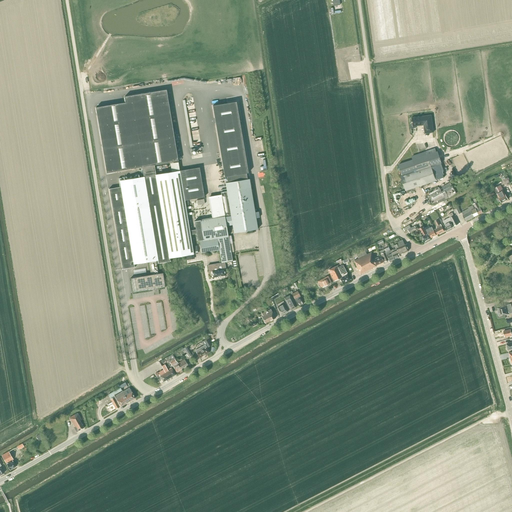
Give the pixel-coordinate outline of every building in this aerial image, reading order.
[(351,43),(343,44),(345,55),(352,54),(351,43)] [(125,102),(95,107),(106,173),(142,167),(143,172),(144,177),(120,180),(121,187),(108,189),(109,189),(122,269),(121,269),(135,267),(134,267),(134,264),(148,262),(150,275),(134,277),(136,290),(165,285),(163,273),(158,273),(156,260),(157,260),(158,263),(157,263),(170,261),(169,258),(193,254),(190,235),(196,234),(195,230),(189,231),(185,202),(184,200),(204,197),(199,168),(180,171),(179,171),(171,172),(156,175),(155,170),(154,165),(178,161),(166,90),(124,97),(125,102)] [(200,221),(194,221),(195,230),(196,234),(197,241),(199,241),(201,253),(219,250),(221,262),(231,261),(232,260),(229,244),(228,236),(226,226),(232,225),(234,233),(247,231),(247,234),(253,233),(253,230),(257,229),(256,219),(255,212),(249,179),(247,179),(246,173),(248,173),(236,102),(212,106),(224,177),(226,177),(227,183),(225,183),(226,191),(221,192),(221,196),(208,198),(212,218),(200,219),(200,221)] [(434,133),(431,115),(411,118),(412,124),(410,124),(411,129),(416,128),(416,126),(424,125),(425,134),(434,133)] [(427,154),(398,164),(402,176),(400,177),(405,191),(436,181),(443,178),(442,175),(439,164),(441,163),(442,163),(438,151),(427,154)] [(178,162),(169,163),(171,172),(179,171),(178,162)] [(442,188),(429,195),(435,205),(456,194),(450,182),(442,187),(442,188)] [(501,203),(508,199),(505,194),(504,194),(503,191),(500,185),(494,189),(498,197),(501,203)] [(479,206),(477,202),(475,199),(474,200),(475,203),(473,204),(475,208),(478,215),(482,213),(479,206)] [(478,215),(475,208),(475,209),(474,209),(472,205),(468,207),(468,209),(462,212),(463,215),(465,221),(474,217),(478,215)] [(445,230),(458,224),(452,212),(448,215),(449,218),(443,221),(445,225),(443,226),(445,230)] [(437,235),(444,231),(441,224),(440,225),(437,220),(435,221),(437,226),(436,226),(437,227),(436,227),(436,228),(435,229),(437,235)] [(429,226),(425,228),(426,230),(429,235),(430,235),(431,238),(436,235),(433,229),(431,230),(430,228),(429,226)] [(425,241),(430,238),(423,227),(418,229),(422,236),(425,241)] [(398,255),(408,251),(405,244),(404,245),(402,240),(396,243),(397,244),(394,245),(395,249),(393,250),(392,250),(390,251),(391,253),(393,259),(399,256),(398,255)] [(391,253),(390,251),(389,250),(385,252),(384,249),(379,251),(381,256),(384,262),(388,260),(389,261),(393,259),(391,253)] [(358,258),(367,254),(365,250),(356,254),(358,258)] [(358,258),(354,261),(360,274),(376,266),(376,265),(383,262),(381,256),(373,259),(371,252),(367,254),(358,258)] [(224,269),(225,269),(224,262),(208,265),(209,272),(212,271),(213,277),(225,275),(224,269)] [(349,280),(346,274),(347,273),(343,265),(338,267),(337,265),(328,270),(334,281),(340,278),(342,284),(349,280)] [(328,276),(317,281),(319,284),(321,283),(322,286),(323,287),(328,284),(331,282),(328,276)] [(165,287),(165,285),(136,290),(134,277),(131,278),(133,292),(165,287)] [(292,291),(290,292),(291,295),(292,295),(298,306),(304,303),(300,296),(297,291),(295,292),(293,293),(292,291)] [(290,310),(295,307),(290,296),(284,299),(287,303),(290,310)] [(281,315),(287,312),(284,304),(277,307),(281,315)] [(511,314),(511,307),(510,308),(510,309),(507,310),(506,305),(503,306),(503,305),(499,306),(499,307),(496,307),(498,313),(497,313),(498,316),(499,316),(499,317),(508,314),(508,313),(511,313),(511,314)] [(265,323),(275,318),(272,311),(272,312),(270,309),(268,306),(264,309),(265,311),(260,314),(265,323)] [(206,348),(211,345),(208,339),(202,342),(204,345),(195,350),(197,353),(199,358),(209,352),(206,348)] [(183,348),(184,350),(185,351),(187,354),(188,357),(189,357),(191,356),(192,356),(187,346),(183,348)] [(170,355),(169,356),(171,361),(170,362),(172,365),(173,366),(176,372),(181,369),(178,363),(175,357),(173,354),(172,354),(170,355)] [(178,363),(181,369),(188,365),(184,359),(178,363)] [(158,372),(155,374),(157,377),(159,375),(160,376),(162,380),(163,382),(175,375),(174,373),(172,369),(168,371),(165,366),(164,365),(161,366),(162,368),(163,369),(162,370),(158,373),(158,372)] [(115,396),(110,399),(112,402),(113,403),(116,409),(120,407),(135,398),(132,392),(130,389),(130,388),(129,388),(122,391),(123,392),(115,396)] [(76,432),(84,428),(80,421),(81,420),(77,413),(69,418),(75,427),(74,428),(76,432)] [(13,459),(10,455),(8,451),(1,455),(6,463),(10,470),(16,466),(12,460),(13,459)]
